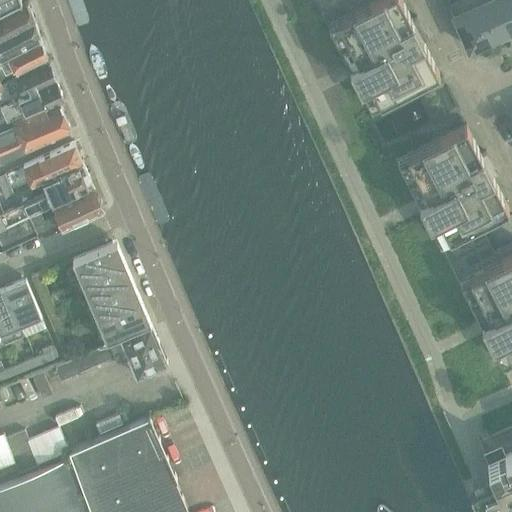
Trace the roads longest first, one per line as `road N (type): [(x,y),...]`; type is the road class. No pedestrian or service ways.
road 1 (residential): [(129,218),(257,511)]
road 2 (residential): [(51,0),(129,218)]
road 3 (residential): [(0,273),(129,218)]
